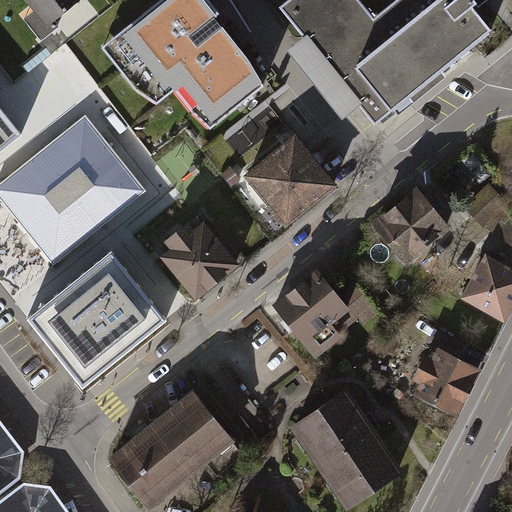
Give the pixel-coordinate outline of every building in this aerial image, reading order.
[(82,0),(22,0),(46,30),(83,1),(82,0)] [(219,13),(208,0),(154,0),(98,44),(133,89),(156,103),(173,89),(190,110),(210,128),(264,86),(245,54),(215,16),(219,13)] [(484,0),(403,0),(375,23),(356,0),(293,0),(283,8),(379,126),(494,33),(474,8),(484,0)] [(0,107),(0,148),(20,132),(0,107)] [(146,188),(85,114),(0,182),(0,193),(55,261),(146,188)] [(340,191),(298,139),(248,180),(290,231),(340,191)] [(455,233),(421,190),(374,228),(409,270),(455,233)] [(492,231),(511,242),(511,207),(507,204),(492,231)] [(237,262),(206,222),(194,232),(189,225),(166,243),(171,249),(163,256),(195,296),(237,262)] [(110,255),(28,320),(81,386),(163,320),(110,255)] [(511,321),(511,271),(486,258),(463,300),(510,325),(511,321)] [(324,276),(278,313),(319,364),(347,342),(339,332),(356,318),(364,328),(379,316),(358,290),(344,301),(324,276)] [(462,423),(484,374),(435,352),(412,400),(462,423)] [(244,454),(194,393),(113,458),(149,503),(204,459),(217,476),(244,454)] [(351,394),(295,429),(348,511),(359,511),(408,481),(351,394)] [(23,449),(0,419),(0,491),(20,477),(23,449)] [(69,511),(51,486),(23,482),(0,500),(0,511),(69,511)]
